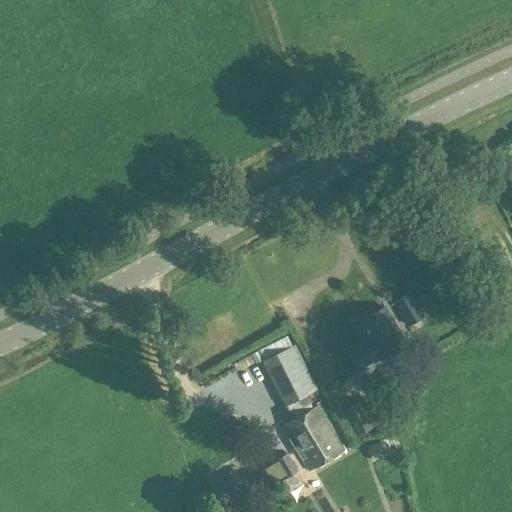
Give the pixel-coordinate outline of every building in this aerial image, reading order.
[(490,251),(481,231),(466,238),(476,258),(490,251)] [(424,317),(420,310),(410,294),(395,302),(408,326),(411,324),(424,317)] [(378,359),(405,343),(385,309),(357,326),(369,345),(352,355),(360,369),(378,359)] [(262,362),(285,408),(318,391),(295,346),(262,362)] [(358,403),(344,410),(363,442),(376,435),(358,403)] [(344,451),(319,408),(284,428),(308,471),(344,451)] [(384,456),(401,452),(396,436),(379,440),(384,456)] [(287,479),(299,472),(288,455),(277,462),(287,479)] [(389,475),(368,482),(373,495),(393,488),(389,475)]
